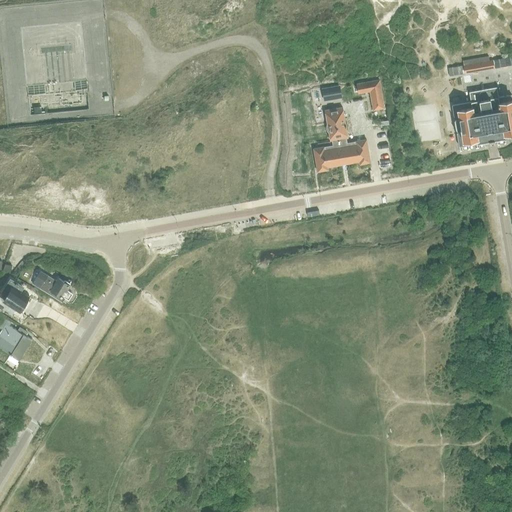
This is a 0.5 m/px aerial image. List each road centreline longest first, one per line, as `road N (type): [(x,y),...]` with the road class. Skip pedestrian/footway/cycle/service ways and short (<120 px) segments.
road 1 (residential): [(117,238),(497,168)]
road 2 (residential): [(0,476),(119,279),(117,238)]
